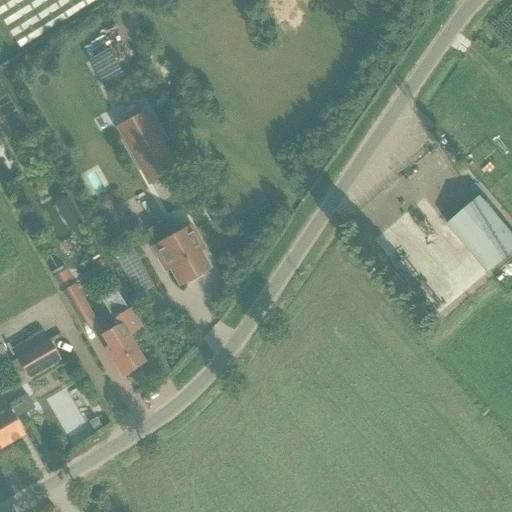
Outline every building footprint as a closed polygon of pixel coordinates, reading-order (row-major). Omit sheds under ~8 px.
[(0,0),(0,19),(18,49),(90,3),(95,0),(0,0)] [(103,85),(121,75),(107,51),(90,61),(103,85)] [(142,113),(118,127),(150,184),(174,170),(142,113)] [(54,202),(61,215),(72,209),(65,196),(54,202)] [(511,234),(481,198),(448,226),(488,272),(511,250),(511,234)] [(393,242),(415,221),(396,201),(374,221),(393,242)] [(171,217),(147,231),(156,247),(153,248),(165,270),(170,267),(180,284),(207,269),(197,251),(202,249),(190,227),(180,233),(171,217)] [(93,271),(103,265),(95,254),(86,260),(93,271)] [(93,318),(74,285),(65,269),(52,276),(61,293),(80,325),(93,318)] [(128,336),(138,329),(140,328),(130,311),(115,288),(100,299),(117,326),(101,336),(108,347),(105,349),(111,359),(122,376),(144,362),(128,336)] [(20,370),(26,379),(58,360),(47,341),(9,363),(15,373),(20,370)] [(0,367),(9,363),(0,347),(0,367)] [(0,448),(23,435),(12,418),(1,398),(0,398),(0,448)] [(95,418),(88,422),(93,430),(100,426),(95,418)]
